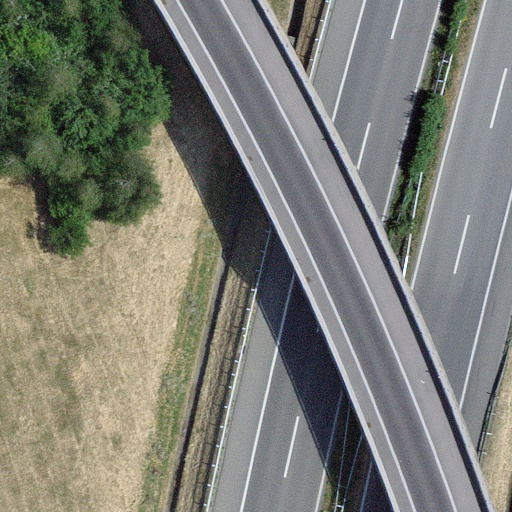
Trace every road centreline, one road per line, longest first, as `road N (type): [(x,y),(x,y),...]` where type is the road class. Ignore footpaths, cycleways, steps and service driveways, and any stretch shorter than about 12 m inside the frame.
road 1 (motorway): [(436,511),(340,272),(199,0)]
road 2 (motorway): [(402,0),(277,511)]
road 3 (motorway): [(400,511),(511,48)]
